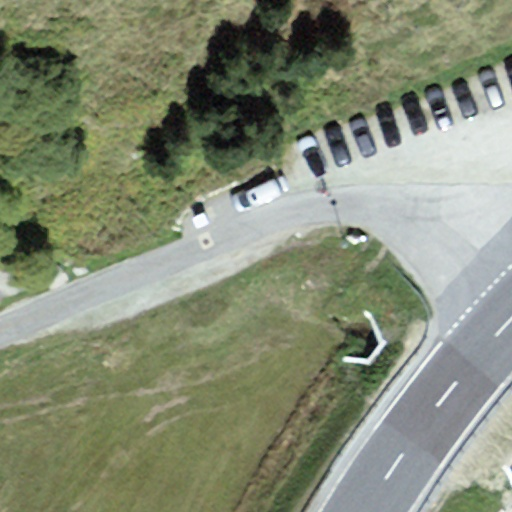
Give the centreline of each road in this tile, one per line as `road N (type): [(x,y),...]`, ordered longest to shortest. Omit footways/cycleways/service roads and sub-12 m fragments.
road 1 (residential): [(511,298),(416,219),(360,202),(328,202),(294,208),(0,331)]
road 2 (primary): [(511,317),(454,382),(366,511)]
